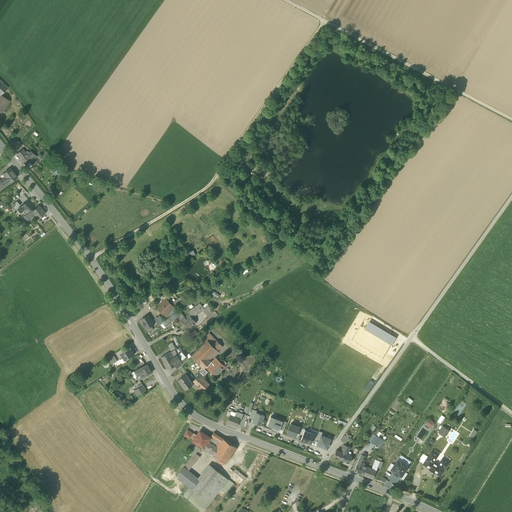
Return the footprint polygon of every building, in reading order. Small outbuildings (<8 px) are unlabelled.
[(0,95),(0,96),(2,93),(8,88),(0,79),(0,95)] [(0,109),(3,111),(9,101),(2,97),(0,96),(0,95),(0,109)] [(26,160),(29,157),(27,154),(23,149),(17,154),(23,162),(25,164),(28,162),(26,160)] [(10,169),(3,174),(10,181),(10,182),(15,178),(16,177),(10,169)] [(0,187),(10,181),(3,174),(3,173),(1,175),(3,178),(0,180),(0,187)] [(24,209),(28,213),(31,210),(30,209),(35,205),(28,199),(18,209),(21,212),(24,209)] [(16,201),(11,206),(15,209),(20,205),(16,201)] [(34,214),(38,219),(45,213),(39,205),(32,211),(31,211),(34,214)] [(25,216),(28,220),(34,214),(31,211),(32,211),(31,210),(28,213),(25,216)] [(176,303),(179,308),(186,303),(182,296),(180,298),(181,299),(176,303)] [(157,308),(164,315),(168,312),(174,307),(174,306),(167,299),(157,308)] [(189,314),(185,317),(192,326),(196,322),(192,318),(203,310),(202,310),(204,309),(202,306),(200,303),(188,312),(189,314)] [(208,306),(204,309),(202,310),(203,310),(207,316),(212,312),(208,306)] [(168,312),(170,315),(171,316),(177,310),(174,307),(168,312)] [(169,318),(171,321),(177,317),(176,316),(177,316),(181,312),(179,310),(169,318)] [(212,312),(207,316),(208,317),(211,321),(216,316),(212,312)] [(147,328),(151,326),(154,324),(149,315),(142,319),(147,328)] [(192,326),(185,317),(181,321),(188,329),(192,326)] [(171,321),(169,318),(163,323),(166,327),(169,324),(169,323),(171,321)] [(365,329),(387,342),(391,335),(370,322),(365,329)] [(202,340),(205,343),(208,340),(218,351),(223,347),(212,336),(209,333),(202,340)] [(396,338),(391,335),(387,342),(391,345),(392,345),(396,338)] [(214,356),(218,351),(208,340),(205,343),(191,356),(202,367),(209,360),(214,356)] [(125,350),(126,352),(129,357),(134,354),(130,347),(125,350)] [(179,354),(178,355),(181,360),(179,362),(180,363),(185,358),(186,356),(182,351),(179,354)] [(161,358),(164,362),(168,360),(168,361),(173,358),(172,356),(170,353),(161,358)] [(108,359),(112,364),(117,360),(114,355),(108,359)] [(174,364),(179,362),(181,360),(178,355),(173,358),(168,361),(168,360),(164,362),(164,363),(167,368),(174,364)] [(174,364),(179,368),(182,365),(187,360),(185,358),(180,363),(179,362),(174,364)] [(210,370),(216,375),(224,366),(219,361),(216,358),(212,363),(208,368),(210,370)] [(202,367),(204,369),(207,373),(210,370),(208,368),(212,363),(209,360),(202,367)] [(137,376),(139,379),(145,376),(152,372),(147,364),(135,371),(137,376)] [(178,369),(184,375),(186,374),(188,372),(182,365),(179,368),(178,369)] [(212,382),(205,375),(201,372),(192,382),(194,384),(192,385),(201,394),(212,382)] [(178,380),(185,390),(192,385),(194,384),(192,382),(186,374),(184,375),(178,380)] [(135,390),(138,396),(146,391),(143,385),(135,390)] [(236,412),(234,416),(240,418),(242,419),(243,414),(236,411),(236,412)] [(261,425),(264,415),(257,413),(254,419),(253,422),(261,425)] [(237,426),(240,418),(234,416),(230,415),(230,416),(227,422),(237,426)] [(283,421),(271,416),(268,425),(272,427),(271,430),(278,432),(279,429),(280,430),(280,429),(282,424),(283,421)] [(287,432),(296,436),(297,432),(300,427),(291,423),(287,432)] [(439,432),(445,436),(448,431),(443,427),(439,432)] [(193,433),(187,430),(184,435),(190,438),(193,433)] [(310,432),(305,430),(303,435),(301,439),(306,441),(310,432)] [(196,436),(193,440),(204,448),(208,441),(211,437),(201,431),(197,437),(196,436)] [(315,434),(310,432),(306,441),(311,443),(313,438),(315,434)] [(369,440),(373,443),(378,436),(376,435),(374,434),(369,440)] [(236,447),(218,435),(216,438),(221,441),(217,447),(213,454),(217,457),(224,462),(226,463),(236,447)] [(327,448),(330,439),(321,435),(319,441),(318,444),(327,448)] [(373,443),(377,445),(381,439),(378,437),(378,436),(373,443)] [(212,437),(209,442),(215,446),(218,442),(212,437)] [(377,445),(380,448),(385,441),(381,439),(377,445)] [(204,448),(213,454),(217,447),(215,446),(209,442),(208,441),(204,448)] [(189,453),(193,456),(196,453),(200,448),(196,444),(189,453)] [(334,457),(342,460),(344,453),(343,452),(341,452),(337,450),(334,457)] [(435,471),(440,475),(449,462),(443,458),(438,465),(433,462),(438,455),(432,451),(428,457),(424,464),(429,467),(428,468),(434,472),(435,471)] [(200,457),(196,453),(193,456),(185,466),(189,470),(200,457)] [(346,453),(344,453),(342,460),(349,463),(352,456),(348,454),(346,453)] [(418,460),(424,464),(428,457),(423,453),(418,460)] [(401,455),(397,460),(401,462),(401,461),(405,464),(404,464),(407,467),(411,461),(401,455)] [(371,468),(373,469),(376,462),(379,463),(380,461),(376,459),(375,459),(371,468)] [(398,474),(401,476),(404,472),(407,467),(404,464),(405,464),(401,461),(401,462),(397,460),(394,465),(391,469),(395,471),(394,472),(394,473),(395,472),(397,473),(397,474),(397,475),(398,474)] [(355,471),(364,475),(367,467),(363,465),(361,464),(358,463),(355,471)] [(209,464),(198,477),(201,480),(212,466),(209,464)] [(176,476),(188,486),(196,476),(189,470),(185,466),(184,466),(176,476)] [(193,490),(203,498),(222,474),(212,466),(201,480),(193,490)] [(371,468),(367,467),(364,475),(373,478),(376,470),(373,469),(371,468)] [(233,472),(244,480),(247,477),(235,469),(233,472)] [(210,503),(221,489),(229,479),(222,474),(203,498),(210,503)] [(198,477),(196,476),(188,486),(190,488),(193,490),(201,480),(198,477)] [(233,483),(229,479),(221,489),(225,493),(233,483)] [(184,495),(204,511),(210,503),(203,498),(193,490),(190,488),(184,495)]
